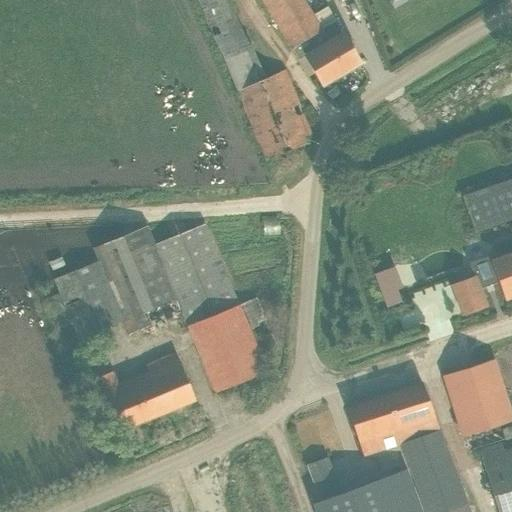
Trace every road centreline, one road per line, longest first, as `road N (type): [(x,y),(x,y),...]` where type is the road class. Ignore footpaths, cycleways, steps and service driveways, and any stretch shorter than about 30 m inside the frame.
road 1 (unclassified): [(61,511),(271,416),(296,373),(319,157),(332,133),(346,114),(511,19)]
road 2 (track): [(0,214),(223,211),(313,198)]
road 3 (track): [(296,373),(333,385),(511,329)]
